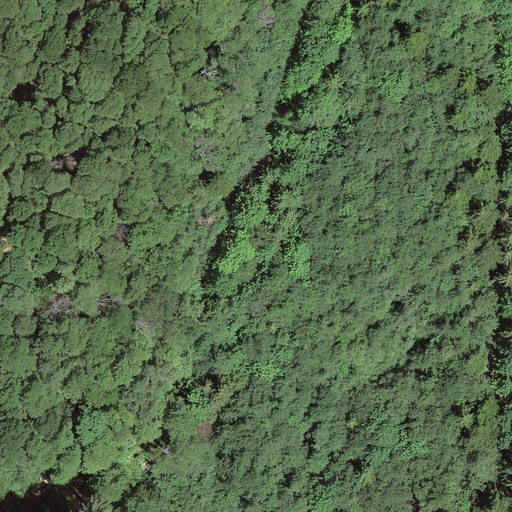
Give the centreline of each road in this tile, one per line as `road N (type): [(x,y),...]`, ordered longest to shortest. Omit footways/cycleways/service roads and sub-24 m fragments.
road 1 (track): [(114,511),(312,0)]
road 2 (track): [(505,511),(495,72),(478,0)]
